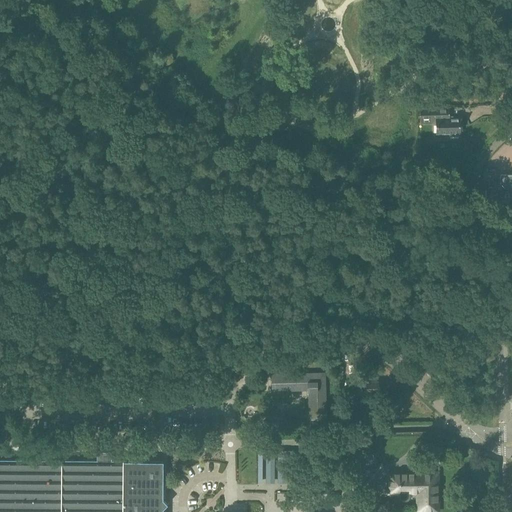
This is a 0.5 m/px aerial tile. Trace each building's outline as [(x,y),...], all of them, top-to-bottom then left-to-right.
[(419,118),(431,118),(431,123),(436,123),(436,125),(439,125),(439,133),(449,133),(449,136),(458,136),(458,133),(460,133),(459,117),(446,117),(446,108),(431,108),(419,109),(419,118)] [(511,173),(507,174),(500,174),(500,190),(495,190),(494,191),(494,199),(495,200),(500,200),(500,201),(511,200),(511,173)] [(325,372),(271,374),(272,388),(307,387),(307,391),(311,391),(312,420),(326,419),(325,372)] [(378,381),(355,381),(355,393),(378,392),(378,381)] [(349,421),(372,420),(372,407),(358,408),(358,398),(348,398),(348,405),(344,406),(344,416),(349,416),(349,421)] [(0,511),(162,511),(163,509),(167,504),(163,500),(163,461),(123,460),(121,460),(121,461),(111,461),(111,452),(97,452),(97,461),(0,460),(0,511)] [(399,492),(399,495),(399,496),(399,497),(400,498),(401,499),(402,500),(403,500),(404,500),(405,500),(406,500),(407,499),(408,499),(408,498),(409,497),(409,496),(410,495),(410,492),(417,492),(417,494),(417,495),(418,496),(419,497),(420,497),(423,497),(423,503),(418,503),(418,511),(437,511),(437,473),(389,474),(389,492),(399,492)] [(374,499),(374,482),(363,482),(363,499),(374,499)]
